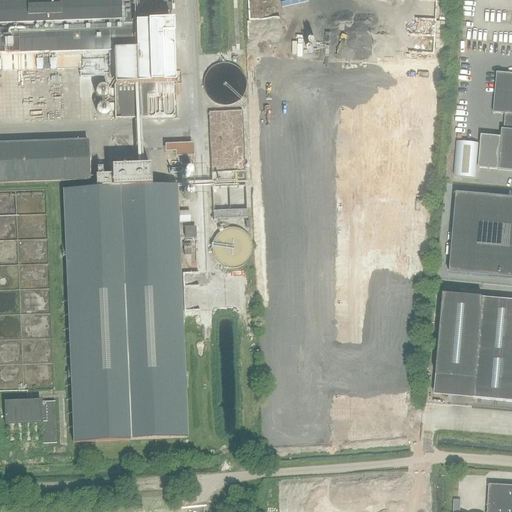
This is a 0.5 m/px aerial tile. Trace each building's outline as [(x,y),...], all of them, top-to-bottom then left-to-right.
[(0,0),(0,72),(80,69),(80,75),(113,74),(114,120),(174,118),(171,23),(151,24),(149,0),(157,0),(158,12),(171,11),(170,0),(0,0)] [(481,136),(478,168),(498,170),(511,171),(511,74),(497,73),(493,113),(505,114),(504,130),(502,130),(501,137),(481,136)] [(0,183),(90,181),(89,141),(0,143),(0,183)] [(457,142),(454,177),(475,179),(478,144),(457,142)] [(181,157),(181,165),(190,165),(190,157),(181,157)] [(96,189),(63,190),(73,442),(186,438),(176,186),(149,187),(149,167),(112,168),(112,176),(95,177),(96,189)] [(449,273),(511,278),(511,197),(456,193),(449,273)] [(189,211),(179,212),(179,223),(190,222),(189,211)] [(184,228),(185,239),(196,239),(195,227),(184,228)] [(511,300),(442,294),(435,375),(475,379),(473,399),(511,402),(511,300)] [(41,424),(41,403),(41,401),(4,403),(5,425),(41,424)] [(41,403),(41,424),(42,444),(56,444),(54,403),(41,403)] [(511,511),(511,486),(489,485),(487,511),(511,511)]
